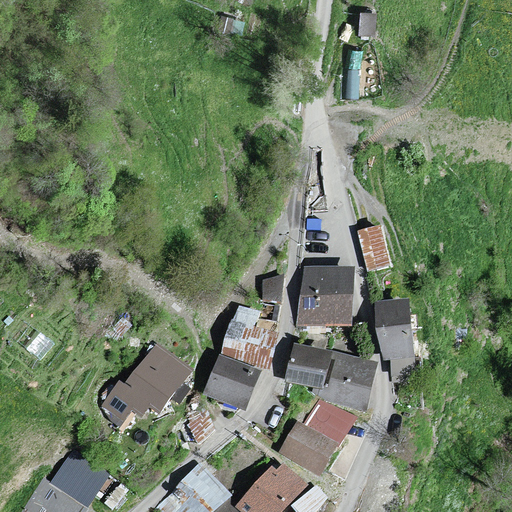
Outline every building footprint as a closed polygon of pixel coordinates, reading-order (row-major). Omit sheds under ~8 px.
[(359,13),(358,33),(373,34),(373,13),(359,13)] [(380,229),(360,234),(369,271),(389,266),(380,229)] [(352,271),(304,269),(301,325),(349,327),(352,271)] [(407,305),(379,306),(388,360),(412,360),(407,305)] [(257,316),(238,310),(223,357),(263,369),(273,338),(252,332),(257,316)] [(328,356),(295,348),(286,384),(319,392),(328,356)] [(174,363),(158,351),(128,390),(121,385),(105,405),(123,419),(138,399),(161,416),(186,383),(169,370),(174,363)] [(372,365),(338,355),(326,398),(360,408),(372,365)] [(257,374),(221,360),(207,397),(243,411),(257,374)] [(304,428),(299,425),(284,455),(320,477),(354,420),(321,401),(304,428)] [(239,511),(200,468),(180,487),(187,494),(170,509),(173,511),(239,511)] [(277,476),(272,471),(238,507),(243,511),(284,511),(305,490),(283,470),(277,476)] [(80,511),(81,511),(42,487),(26,511),(80,511)]
